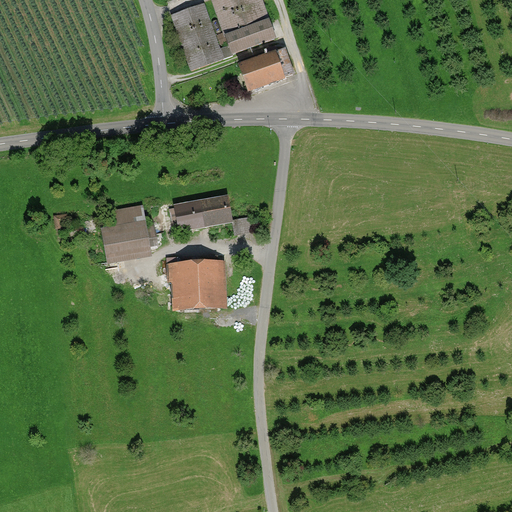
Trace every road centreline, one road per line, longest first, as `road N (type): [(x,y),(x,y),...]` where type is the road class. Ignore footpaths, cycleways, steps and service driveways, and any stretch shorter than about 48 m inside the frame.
road 1 (residential): [(288,119),(258,390),(272,511)]
road 2 (tertiary): [(511,140),(288,119)]
road 3 (tertiary): [(164,124),(0,144)]
road 4 (unknown): [(272,254),(194,250),(128,272)]
road 5 (track): [(161,81),(291,39)]
road 6 (unclassified): [(164,124),(145,0)]
road 7 (tertiary): [(288,119),(164,124)]
road 8 (track): [(281,0),(308,119)]
